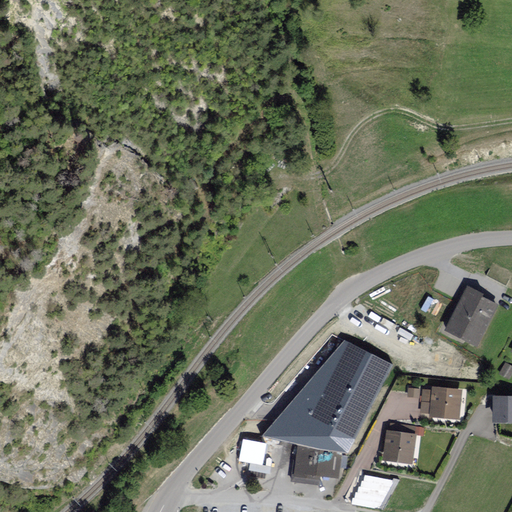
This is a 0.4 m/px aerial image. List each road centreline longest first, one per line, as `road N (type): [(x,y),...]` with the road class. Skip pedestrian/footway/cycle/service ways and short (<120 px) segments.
road 1 (tertiary): [(160,511),(194,462),(352,287),(465,242),(511,237)]
road 2 (track): [(511,120),(435,126),(388,112),(361,124),(327,170),(315,177),(290,172)]
